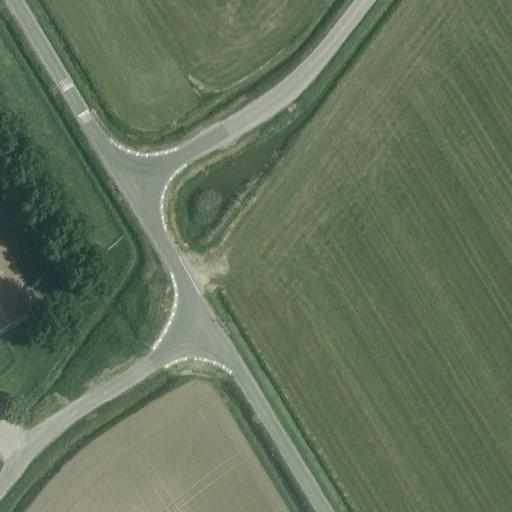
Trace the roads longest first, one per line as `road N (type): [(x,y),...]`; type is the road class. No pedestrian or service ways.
road 1 (unclassified): [(135,192),(307,74),(368,0)]
road 2 (unclassified): [(0,491),(50,423),(134,376),(199,310)]
road 3 (unclassified): [(322,511),(199,310)]
road 4 (unclassified): [(135,192),(16,0)]
road 5 (unclassified): [(199,310),(135,192)]
